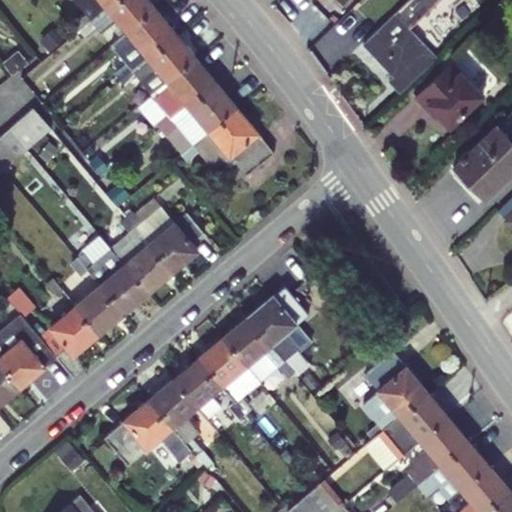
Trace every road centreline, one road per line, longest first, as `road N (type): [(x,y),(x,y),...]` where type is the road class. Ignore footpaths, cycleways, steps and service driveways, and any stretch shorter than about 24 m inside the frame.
road 1 (residential): [(0,464),(356,166)]
road 2 (secondary): [(511,385),(356,166)]
road 3 (secondary): [(356,166),(231,0)]
